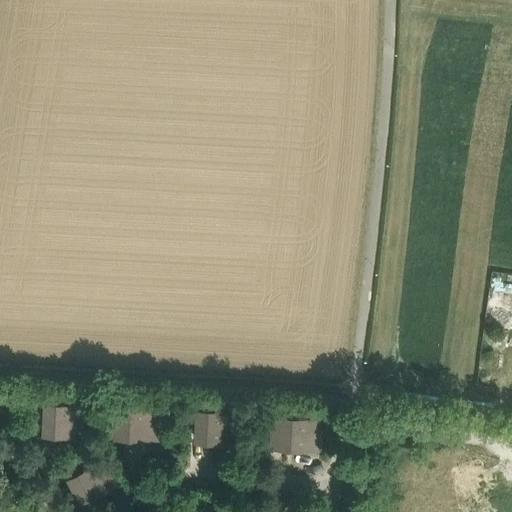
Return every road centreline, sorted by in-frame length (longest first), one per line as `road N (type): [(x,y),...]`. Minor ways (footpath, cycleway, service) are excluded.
road 1 (track): [(353,388),(395,0)]
road 2 (track): [(353,388),(0,367)]
road 3 (track): [(511,403),(353,388)]
